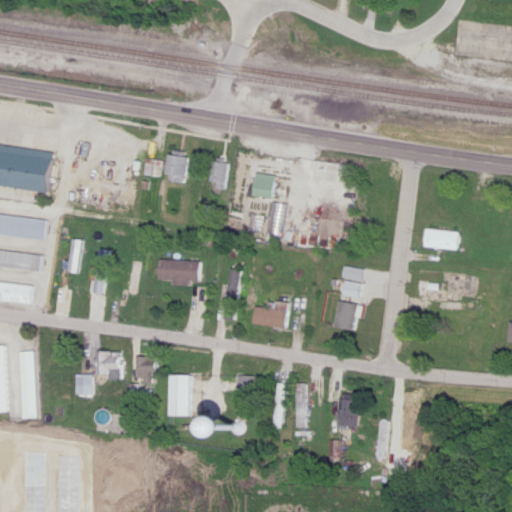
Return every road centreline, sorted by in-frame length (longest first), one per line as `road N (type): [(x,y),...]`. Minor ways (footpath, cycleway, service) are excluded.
road 1 (secondary): [(0,82),(511,162)]
road 2 (residential): [(511,365),(0,307)]
road 3 (residential): [(387,355),(413,151)]
road 4 (residential): [(315,0),(375,25),(413,24),(442,6)]
road 5 (residential): [(248,0),(214,118)]
